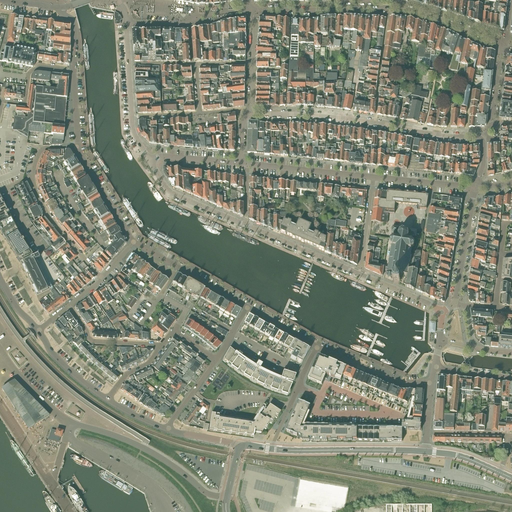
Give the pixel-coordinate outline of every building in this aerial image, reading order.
[(467,18),(474,21),(475,4),(476,1),(475,0),(468,0),(468,3),(467,18)] [(498,4),(495,3),(494,11),(494,13),(495,13),(500,13),(500,8),(506,9),(507,5),(498,4)] [(475,4),(474,21),(481,24),(483,5),(475,4)] [(19,44),(19,42),(21,36),(21,32),(23,17),(17,16),(11,15),(9,28),(8,35),(7,41),(14,42),(14,43),(19,44)] [(26,30),(29,30),(31,18),(24,17),(23,29),(22,29),(22,34),(26,34),(26,30)] [(260,22),(259,28),(271,29),(276,29),(276,23),(266,23),(267,17),(262,17),(260,17),(260,22)] [(336,17),(329,18),(328,33),(327,48),(334,49),(334,48),(334,40),(334,36),(330,36),(330,33),(335,33),(336,17)] [(343,29),(344,17),(336,17),(335,33),(335,36),(342,37),(343,29)] [(352,17),(345,17),(343,30),(350,31),(352,17)] [(359,17),(352,17),(350,31),(356,32),(354,32),(353,34),(352,43),(356,43),(357,37),(357,34),(359,17)] [(361,37),(357,37),(356,43),(355,51),(361,52),(362,52),(363,40),(365,17),(359,17),(357,34),(361,34),(361,37)] [(362,73),(363,69),(366,70),(366,68),(367,61),(368,56),(369,51),(370,41),(371,41),(371,37),(371,34),(373,17),(365,17),(363,40),(362,52),(361,52),(358,72),(362,73)] [(379,24),(379,18),(373,17),(371,34),(371,37),(378,38),(377,47),(380,47),(382,47),(383,38),(384,34),(378,34),(379,29),(378,29),(378,27),(379,24)] [(29,30),(29,31),(35,32),(34,35),(40,36),(38,42),(43,43),(45,35),(45,32),(35,30),(36,25),(37,19),(31,18),(29,30)] [(281,41),(281,46),(289,46),(290,19),(284,18),(282,38),(281,41)] [(321,25),(321,19),(315,20),(314,47),(321,47),(321,27),(321,44),(327,44),(327,35),(328,31),(329,18),(322,19),(321,25)] [(384,28),(386,18),(380,18),(379,23),(378,27),(378,29),(379,29),(378,34),(384,34),(384,28)] [(390,18),(382,66),(389,67),(390,63),(390,60),(392,52),(397,18),(390,18)] [(404,34),(406,18),(397,18),(392,52),(398,52),(398,49),(399,49),(400,45),(401,45),(403,34),(404,34)] [(415,20),(407,18),(406,30),(403,45),(406,46),(407,37),(409,36),(409,34),(408,32),(408,31),(413,32),(415,20)] [(46,29),(47,20),(37,19),(36,25),(40,26),(40,28),(46,29)] [(239,19),(233,20),(228,21),(229,50),(233,50),(246,50),(246,44),(246,34),(239,34),(239,28),(239,24),(239,19)] [(52,32),(54,21),(48,20),(46,31),(43,46),(45,47),(49,48),(50,41),(51,37),(52,32)] [(299,20),(292,20),(292,26),(291,36),(291,42),(290,49),(290,58),(289,65),(289,72),(297,72),(298,68),(298,63),(298,59),(299,58),(299,43),(300,20),(299,20)] [(314,52),(314,38),(311,38),(311,37),(310,35),(307,35),(306,35),(306,20),(300,20),(299,43),(307,44),(307,52),(311,52),(314,52)] [(419,42),(422,22),(415,20),(413,32),(411,41),(419,42)] [(62,22),(54,21),(52,32),(55,33),(56,28),(61,29),(62,22)] [(228,21),(221,23),(222,43),(219,43),(219,46),(216,46),(216,50),(223,50),(225,50),(227,50),(229,50),(228,21)] [(60,34),(70,35),(70,23),(62,22),(61,29),(60,34)] [(430,25),(423,22),(419,45),(416,68),(428,70),(429,68),(430,59),(424,58),(424,55),(425,53),(425,54),(426,48),(428,38),(430,25)] [(437,27),(431,25),(429,39),(428,43),(427,48),(426,48),(425,54),(425,53),(424,55),(424,58),(430,59),(431,55),(431,52),(434,44),(437,27)] [(209,47),(208,37),(206,27),(199,28),(201,47),(205,47),(209,47)] [(439,36),(441,29),(437,27),(434,44),(431,52),(435,53),(436,51),(435,51),(437,45),(439,36)] [(199,28),(192,29),(194,61),(200,61),(200,53),(200,48),(201,47),(199,28)] [(443,46),(445,40),(447,32),(441,29),(439,36),(437,45),(435,51),(436,51),(435,53),(431,52),(431,55),(430,59),(429,68),(438,70),(441,52),(443,46)] [(142,61),(149,61),(148,45),(145,45),(142,46),(141,30),(133,30),(134,46),(135,54),(142,54),(142,61)] [(147,30),(148,41),(148,45),(149,61),(156,61),(163,61),(162,42),(161,30),(147,30)] [(162,42),(163,61),(169,61),(168,52),(170,52),(176,52),(176,51),(175,30),(174,30),(161,30),(162,42)] [(183,50),(183,45),(181,30),(176,30),(175,30),(176,51),(183,50)] [(183,45),(189,45),(188,30),(181,30),(183,45)] [(447,32),(445,40),(448,41),(447,45),(446,45),(443,46),(441,52),(453,55),(459,37),(448,32),(447,32)] [(51,37),(50,41),(54,41),(70,43),(70,36),(70,35),(60,34),(55,34),(54,38),(51,37)] [(464,40),(459,37),(453,55),(451,62),(452,62),(450,70),(458,71),(464,40)] [(258,39),(258,45),(269,46),(272,46),(274,48),(280,48),(281,48),(281,46),(281,41),(258,39)] [(49,48),(51,48),(54,49),(61,51),(64,51),(70,51),(70,43),(54,41),(50,41),(49,48)] [(461,104),(461,107),(460,110),(460,111),(461,111),(461,114),(466,115),(466,113),(467,108),(468,104),(471,85),(474,75),(476,64),(480,47),(465,41),(460,64),(466,65),(466,67),(465,67),(462,87),(464,87),(461,103),(461,104)] [(12,50),(10,50),(1,48),(0,56),(0,61),(33,67),(36,54),(34,54),(35,51),(13,46),(12,50)] [(45,49),(45,47),(43,46),(41,46),(40,53),(38,53),(37,59),(43,60),(45,54),(45,49)] [(481,48),(477,67),(484,69),(485,66),(487,49),(481,48)] [(487,49),(485,66),(484,71),(493,72),(494,60),(495,51),(487,49)] [(229,61),(234,61),(234,56),(245,56),(246,51),(233,50),(229,50),(229,61)] [(379,53),(380,50),(378,50),(375,50),(374,52),(371,51),(369,51),(368,56),(378,58),(379,53)] [(170,53),(170,52),(168,52),(169,61),(177,61),(176,58),(176,53),(170,53)] [(271,59),(257,59),(257,67),(269,67),(269,62),(273,62),(276,62),(276,67),(281,67),(281,62),(281,59),(280,59),(277,59),(271,59)] [(378,62),(367,61),(366,68),(369,68),(379,69),(379,67),(377,67),(378,62)] [(381,73),(388,74),(389,72),(390,72),(391,71),(392,68),(393,68),(394,64),(390,63),(389,67),(382,67),(381,71),(381,73)] [(136,73),(145,73),(145,66),(140,66),(140,65),(135,65),(136,73)] [(229,66),(228,66),(224,66),(224,71),(220,71),(220,66),(217,67),(212,67),(212,72),(217,72),(217,71),(220,71),(220,74),(228,73),(245,73),(245,66),(243,66),(243,65),(242,65),(242,66),(236,66),(235,66),(231,66),(230,66),(229,66)] [(335,70),(332,70),(332,67),(327,66),(326,81),(325,81),(325,83),(334,83),(334,81),(337,81),(337,74),(338,71),(335,70)] [(289,76),(288,87),(287,88),(290,88),(294,89),(297,89),(297,94),(296,105),(302,105),(303,88),(305,88),(305,85),(314,88),(314,82),(313,82),(313,69),(298,68),(297,72),(289,72),(289,76)] [(491,92),(493,72),(484,71),(481,90),(491,92)] [(57,86),(57,89),(60,89),(61,87),(63,87),(64,85),(68,86),(68,82),(69,75),(52,73),(51,80),(58,81),(58,87),(57,86)] [(377,85),(378,75),(366,73),(365,77),(368,78),(368,79),(372,80),(371,84),(377,85)] [(391,83),(393,83),(393,80),(391,79),(391,74),(388,74),(381,73),(381,74),(381,78),(386,79),(386,80),(386,82),(391,83)] [(163,86),(166,86),(166,89),(172,88),(172,82),(169,82),(169,78),(162,78),(163,86)] [(245,85),(245,79),(233,81),(233,84),(231,85),(231,83),(220,84),(221,88),(222,88),(245,85)] [(391,83),(386,82),(386,80),(380,79),(380,86),(380,87),(382,87),(387,88),(388,84),(391,84),(391,83)] [(160,80),(135,80),(135,93),(154,92),(154,99),(161,98),(160,80)] [(334,104),(333,108),(340,109),(341,96),(342,89),(344,82),(337,81),(334,81),(334,83),(334,94),(328,94),(328,97),(328,101),(325,101),(325,107),(328,108),(333,108),(333,104),(334,104)] [(343,92),(341,109),(350,110),(354,92),(350,92),(352,82),(346,82),(345,81),(344,91),(347,91),(346,92),(343,92)] [(334,83),(325,83),(324,83),(324,86),(324,94),(326,94),(326,97),(328,97),(328,94),(334,94),(334,83)] [(372,97),(376,97),(376,91),(377,86),(370,85),(364,84),(363,86),(363,90),(369,91),(368,96),(372,97)] [(68,86),(64,85),(63,87),(61,87),(60,89),(57,89),(43,87),(36,86),(35,93),(34,113),(32,113),(27,112),(27,113),(27,118),(25,117),(21,117),(17,116),(15,116),(14,116),(12,130),(16,131),(27,138),(28,132),(44,133),(45,124),(64,126),(66,98),(67,98),(67,90),(68,86)] [(233,92),(245,91),(245,85),(222,88),(223,93),(230,93),(230,91),(233,91),(233,92)] [(390,98),(395,98),(394,103),(394,107),(392,117),(398,119),(401,100),(403,98),(402,97),(397,97),(399,86),(392,85),(392,88),(387,88),(382,87),(380,87),(379,91),(385,92),(385,94),(391,94),(390,96),(390,98)] [(406,99),(411,100),(409,105),(406,120),(418,123),(423,98),(426,99),(427,93),(421,92),(422,87),(413,85),(412,93),(403,91),(402,97),(405,98),(406,99)] [(473,87),(472,90),(472,95),(471,101),(478,102),(479,102),(479,97),(480,96),(480,92),(480,90),(481,88),(473,87)] [(478,115),(487,116),(488,107),(490,97),(491,92),(481,90),(480,90),(480,92),(480,96),(481,96),(480,103),(478,115)] [(379,97),(379,99),(379,103),(384,104),(385,98),(390,98),(390,96),(391,94),(385,94),(385,92),(379,91),(379,97)] [(219,101),(220,101),(245,98),(245,92),(231,93),(218,94),(219,101)] [(273,106),(279,106),(279,94),(274,94),(273,96),(271,95),(271,98),(273,98),(273,101),(270,100),(270,101),(256,100),(256,107),(262,107),(262,106),(273,106)] [(287,106),(292,105),(296,105),(297,94),(293,94),(287,94),(287,106)] [(317,97),(316,107),(325,107),(325,101),(322,101),(323,94),(319,94),(319,97),(317,97)] [(220,101),(219,101),(215,101),(215,103),(209,104),(208,95),(202,96),(203,110),(221,109),(220,101)] [(161,98),(154,99),(137,100),(137,106),(152,106),(157,105),(157,102),(161,102),(161,98)] [(245,99),(245,98),(220,101),(221,109),(229,108),(228,104),(233,104),(234,107),(244,106),(245,99)] [(438,112),(439,106),(438,106),(439,101),(432,100),(430,111),(428,118),(427,125),(434,126),(437,112),(438,112)] [(187,105),(184,105),(184,111),(195,111),(194,102),(192,102),(192,101),(190,101),(190,102),(187,102),(187,105)] [(500,119),(511,120),(511,103),(502,101),(502,102),(500,119)] [(441,127),(447,127),(451,102),(447,102),(446,107),(443,107),(439,106),(438,112),(437,112),(434,126),(441,127)] [(152,113),(152,106),(137,106),(138,114),(152,113)] [(402,109),(402,114),(400,119),(406,120),(408,110),(409,108),(406,107),(405,108),(405,110),(402,109)] [(477,108),(471,107),(471,108),(469,127),(475,127),(476,119),(477,108)] [(461,114),(461,111),(460,111),(460,110),(453,109),(451,127),(457,127),(458,116),(460,116),(461,114)] [(418,123),(424,124),(427,111),(422,110),(422,113),(420,112),(418,123)] [(228,122),(236,121),(235,113),(217,115),(218,123),(222,123),(221,118),(228,117),(228,122)] [(487,116),(478,115),(477,120),(476,119),(475,127),(477,127),(485,127),(486,125),(487,116)] [(458,116),(457,127),(464,127),(465,117),(460,116),(458,116)] [(177,131),(177,132),(181,132),(181,125),(186,124),(186,118),(176,119),(176,124),(177,131)] [(138,127),(147,127),(147,126),(146,120),(146,119),(138,119),(138,127)] [(151,120),(148,120),(146,120),(147,126),(151,126),(151,127),(153,128),(153,126),(157,126),(157,125),(157,119),(151,120)] [(252,122),(249,122),(248,131),(258,131),(258,122),(256,122),(256,121),(252,121),(252,122)] [(230,132),(236,132),(235,123),(227,124),(228,131),(230,131),(230,132)] [(279,123),(270,123),(270,131),(279,131),(279,123)] [(288,130),(287,123),(279,123),(279,131),(279,132),(283,132),(283,136),(288,136),(287,130),(288,130)] [(297,123),(289,123),(290,138),(295,138),(295,133),(298,133),(297,123)] [(45,124),(44,133),(49,134),(53,134),(62,135),(63,136),(65,126),(64,126),(45,124)] [(196,134),(197,134),(199,133),(201,148),(207,149),(205,127),(204,125),(195,126),(196,134)] [(511,130),(511,126),(509,126),(501,126),(500,131),(508,132),(508,135),(511,134),(511,132),(510,132),(510,130),(511,130)] [(213,149),(212,138),(211,138),(210,133),(211,133),(210,127),(205,127),(207,149),(213,149)] [(343,162),(348,162),(348,160),(349,160),(350,151),(350,146),(352,128),(347,128),(346,137),(346,139),(345,144),(344,153),(343,162)] [(364,135),(365,130),(358,129),(356,142),(356,145),(364,146),(365,135),(364,135)] [(143,132),(141,135),(150,143),(151,134),(147,131),(144,130),(143,132)] [(258,131),(248,131),(248,153),(257,153),(258,143),(258,131)] [(199,133),(197,134),(197,137),(194,137),(194,136),(194,134),(192,134),(192,138),(193,139),(194,148),(200,148),(201,148),(199,133)] [(398,142),(399,136),(392,134),(391,142),(390,145),(393,145),(393,141),(398,142)] [(404,145),(405,137),(399,136),(398,146),(398,148),(400,148),(399,153),(397,153),(396,157),(405,159),(406,154),(405,153),(406,150),(404,150),(405,145),(404,145)] [(177,146),(185,147),(185,138),(177,137),(177,146)] [(185,138),(185,147),(194,148),(193,139),(192,138),(185,138)] [(290,156),(297,157),(297,147),(294,147),(294,145),(293,145),(293,139),(290,138),(288,138),(289,147),(290,156)] [(409,159),(413,139),(406,138),(405,145),(404,150),(406,150),(405,153),(406,154),(405,159),(409,159)] [(414,154),(414,156),(418,156),(418,153),(419,153),(421,141),(414,139),(411,154),(414,154)] [(276,144),(276,141),(270,141),(270,146),(271,146),(270,154),(280,155),(280,145),(277,143),(276,144)] [(284,146),(284,143),(284,141),(280,141),(280,145),(280,155),(289,156),(288,146),(284,146)] [(429,142),(421,141),(419,153),(418,153),(418,156),(417,158),(425,159),(425,158),(426,155),(429,142)] [(433,156),(435,143),(429,142),(426,155),(431,156),(431,158),(432,158),(433,156)] [(305,151),(305,157),(312,158),(312,148),(308,147),(308,148),(307,148),(307,146),(306,146),(306,144),(304,144),(303,146),(304,146),(304,150),(305,151)] [(446,145),(441,144),(439,157),(435,156),(435,161),(438,162),(444,163),(444,158),(445,158),(446,145)] [(363,164),(370,165),(371,156),(371,151),(372,151),(372,148),(367,148),(367,155),(363,155),(363,164)] [(73,156),(69,149),(65,149),(65,157),(63,159),(64,162),(73,156)] [(42,155),(50,159),(51,157),(54,160),(55,158),(56,158),(45,150),(45,151),(42,155)] [(395,167),(396,157),(397,153),(397,152),(396,156),(390,155),(389,155),(388,167),(395,167)] [(360,153),(360,156),(359,153),(356,153),(356,154),(355,163),(363,164),(363,155),(364,153),(360,153)] [(411,154),(408,169),(423,170),(424,165),(425,159),(417,158),(418,156),(414,156),(414,154),(411,154)] [(49,161),(50,159),(42,155),(40,159),(40,160),(53,165),(54,163),(53,163),(49,161)] [(73,156),(64,162),(67,167),(77,161),(74,155),(73,156)] [(401,168),(407,170),(409,159),(405,159),(396,157),(395,167),(401,168)] [(430,171),(432,160),(432,159),(429,159),(425,158),(425,159),(424,165),(423,170),(430,171)] [(501,165),(503,172),(510,171),(506,159),(506,158),(503,158),(504,164),(501,165)] [(476,169),(479,164),(473,164),(473,163),(471,163),(470,160),(468,160),(468,168),(469,168),(469,169),(476,169)] [(77,161),(67,167),(70,172),(80,166),(77,161)] [(80,166),(70,172),(74,177),(83,171),(80,166)] [(175,168),(175,177),(175,178),(183,178),(183,176),(182,169),(175,168)] [(83,171),(74,177),(77,182),(87,176),(83,171)] [(87,176),(77,182),(76,183),(80,190),(76,193),(78,195),(82,192),(86,200),(87,199),(97,193),(87,176)] [(183,176),(183,178),(184,191),(193,195),(193,187),(191,186),(190,176),(189,176),(183,176)] [(176,188),(175,178),(175,177),(173,177),(173,178),(168,179),(172,186),(173,187),(176,188)] [(184,191),(183,178),(175,178),(176,188),(184,191)] [(21,191),(29,188),(26,182),(18,186),(21,191)] [(41,192),(48,189),(47,187),(52,185),(51,183),(39,188),(41,192)] [(202,199),(202,183),(196,183),(196,187),(193,187),(193,195),(202,199)] [(333,191),(332,199),(334,199),(334,197),(337,198),(337,200),(338,200),(338,199),(339,198),(340,186),(334,186),(333,191)] [(43,197),(50,193),(49,191),(54,189),(53,187),(48,189),(41,192),(43,197)] [(351,196),(356,197),(358,197),(358,188),(347,187),(346,194),(346,197),(349,197),(351,197),(351,196)] [(31,193),(29,188),(21,191),(23,197),(31,193)] [(358,188),(358,197),(358,198),(366,199),(367,194),(367,189),(363,188),(358,188)] [(427,209),(429,196),(382,191),(382,190),(376,189),(371,221),(373,222),(372,224),(379,225),(379,222),(380,223),(380,222),(388,223),(388,213),(394,214),(395,203),(417,205),(417,210),(417,208),(427,209)] [(50,193),(43,197),(45,202),(53,198),(51,196),(57,193),(56,190),(52,192),(50,193)] [(258,195),(250,192),(250,197),(250,201),(249,201),(249,207),(250,207),(250,206),(253,206),(254,206),(254,198),(258,198),(258,195)] [(34,198),(31,193),(23,197),(26,202),(34,198)] [(97,193),(87,199),(90,205),(100,199),(97,193)] [(7,215),(9,214),(0,195),(0,227),(1,227),(2,229),(0,230),(2,234),(15,227),(11,218),(9,220),(7,215)] [(511,200),(511,195),(504,196),(504,197),(503,205),(509,206),(509,208),(511,208),(511,206),(510,205),(511,200)] [(452,203),(461,204),(462,204),(463,198),(450,196),(449,199),(442,198),(442,202),(449,203),(452,203)] [(494,203),(494,209),(496,209),(501,210),(503,197),(495,198),(494,203)] [(29,208),(37,204),(34,198),(26,202),(29,208)] [(356,207),(359,207),(365,208),(366,199),(358,198),(357,198),(356,207)] [(494,198),(489,198),(488,209),(487,210),(496,212),(496,209),(494,209),(494,203),(493,203),(494,198)] [(46,203),(49,208),(56,203),(60,201),(59,199),(55,201),(54,199),(46,203)] [(100,199),(90,205),(93,210),(103,204),(100,199)] [(60,201),(56,203),(49,208),(52,212),(59,208),(58,205),(63,202),(62,200),(60,201)] [(32,214),(40,209),(37,204),(29,208),(32,214)] [(103,204),(93,210),(97,215),(107,209),(103,204)] [(250,206),(250,207),(250,216),(249,219),(255,221),(255,214),(257,214),(258,210),(257,210),(258,206),(254,206),(253,206),(250,206)] [(450,211),(450,209),(445,208),(435,207),(435,208),(430,207),(429,214),(434,215),(439,215),(440,215),(442,216),(450,217),(454,218),(459,218),(460,212),(457,212),(452,211),(450,211)] [(62,212),(66,210),(65,209),(62,211),(59,208),(52,212),(55,217),(62,212)] [(487,210),(488,209),(481,208),(480,214),(491,217),(491,218),(500,220),(501,210),(496,209),(496,212),(487,210)] [(44,215),(40,209),(32,214),(34,220),(44,215)] [(107,209),(97,215),(100,220),(110,214),(107,209)] [(281,209),(281,211),(280,230),(280,232),(286,235),(287,233),(293,236),(293,237),(295,238),(295,237),(302,240),(302,241),(304,242),(304,241),(319,247),(319,249),(325,251),(326,245),(327,238),(326,238),(319,234),(319,233),(316,232),(315,233),(314,232),(313,235),(309,233),(312,225),(299,220),(296,227),(291,225),(292,223),(292,221),(289,220),(288,221),(285,220),(285,218),(287,218),(287,217),(288,217),(288,213),(287,213),(287,209),(281,209)] [(62,212),(55,217),(58,222),(65,217),(69,214),(68,212),(67,210),(66,210),(62,212)] [(69,214),(65,217),(58,222),(61,226),(69,220),(70,221),(73,218),(70,214),(69,214)] [(110,214),(100,220),(103,225),(113,219),(110,214)] [(456,238),(458,225),(446,223),(441,222),(442,219),(442,216),(429,214),(426,230),(426,233),(442,236),(443,235),(456,238)] [(500,229),(500,227),(500,220),(491,218),(491,217),(480,214),(478,227),(488,230),(489,227),(491,227),(495,228),(500,229)] [(38,228),(47,220),(44,216),(38,221),(37,220),(33,223),(34,224),(38,222),(40,224),(37,226),(38,228)] [(458,225),(459,218),(454,218),(450,217),(442,216),(442,219),(445,219),(445,218),(447,219),(446,223),(458,225)] [(113,219),(103,225),(106,231),(116,225),(113,219)] [(44,230),(51,225),(47,220),(38,228),(40,229),(42,227),(44,230)] [(61,226),(64,230),(72,224),(70,221),(69,220),(61,226)] [(335,229),(335,226),(336,221),(329,220),(328,223),(328,226),(327,229),(328,229),(326,233),(327,234),(326,238),(327,238),(326,245),(325,251),(328,253),(332,254),(333,243),(334,237),(335,229)] [(72,224),(64,230),(68,234),(72,230),(76,227),(73,224),(72,224)] [(42,236),(43,237),(45,236),(48,234),(54,229),(51,225),(44,230),(46,232),(42,236)] [(113,258),(123,247),(126,243),(121,234),(121,233),(116,225),(106,231),(105,231),(110,238),(108,239),(110,242),(112,241),(112,242),(106,250),(104,252),(112,260),(113,258)] [(337,226),(335,226),(333,243),(334,243),(332,254),(338,257),(340,243),(335,243),(336,239),(337,239),(338,239),(339,230),(336,229),(337,226)] [(393,226),(391,233),(390,239),(390,242),(392,245),(388,266),(386,265),(385,271),(387,271),(387,272),(388,272),(387,272),(386,273),(387,273),(387,275),(386,275),(386,276),(387,276),(388,277),(387,278),(388,278),(390,278),(391,279),(392,278),(391,278),(393,277),(393,279),(392,279),(392,280),(393,280),(392,280),(393,280),(399,281),(400,281),(401,280),(400,280),(400,277),(402,277),(403,276),(403,275),(402,274),(406,275),(407,275),(407,279),(405,279),(403,281),(404,284),(406,285),(406,286),(414,290),(420,259),(414,259),(413,265),(409,264),(412,248),(414,246),(415,242),(412,239),(413,236),(416,237),(417,230),(410,229),(410,230),(409,234),(408,232),(407,230),(406,229),(403,229),(400,230),(399,232),(399,230),(399,227),(393,226)] [(15,227),(2,234),(3,235),(4,234),(6,238),(5,239),(8,244),(10,243),(12,247),(11,248),(12,249),(13,248),(15,252),(14,253),(17,258),(18,257),(21,261),(20,262),(33,256),(15,227)] [(68,235),(72,239),(83,229),(81,227),(80,228),(77,230),(78,231),(77,232),(75,230),(74,230),(68,235)] [(496,239),(499,240),(499,237),(499,233),(495,232),(489,231),(488,230),(478,227),(477,234),(487,237),(489,232),(490,233),(490,234),(497,236),(496,239)] [(47,241),(57,233),(54,229),(48,234),(49,236),(47,238),(45,236),(43,237),(47,241)] [(76,243),(82,238),(80,236),(82,234),(82,235),(85,233),(84,232),(85,231),(83,229),(72,239),(76,243)] [(351,234),(348,233),(348,235),(360,241),(361,236),(352,232),(351,234)] [(61,237),(57,233),(47,241),(49,244),(50,243),(50,242),(52,240),(54,242),(61,237)] [(498,246),(499,240),(496,239),(493,238),(492,243),(486,241),(487,237),(477,234),(476,240),(498,246)] [(84,241),(82,238),(76,243),(80,248),(90,239),(91,238),(89,236),(85,238),(86,239),(84,241)] [(347,238),(347,245),(350,246),(349,252),(346,252),(345,260),(350,262),(354,239),(348,236),(347,238)] [(438,238),(437,241),(454,245),(456,239),(444,236),(443,240),(441,239),(441,238),(438,238)] [(56,251),(65,242),(61,238),(51,246),(56,251)] [(344,260),(345,260),(346,252),(347,245),(347,238),(344,238),(344,244),(340,243),(338,257),(344,260)] [(90,239),(80,248),(83,252),(85,253),(90,248),(89,247),(87,244),(89,243),(90,243),(92,241),(90,240),(90,239)] [(354,239),(350,262),(357,265),(360,242),(354,239)] [(493,252),(492,258),(497,260),(498,253),(498,246),(476,240),(475,247),(486,250),(487,247),(494,249),(493,252)] [(56,255),(56,254),(60,251),(62,254),(70,247),(66,243),(55,253),(56,255)] [(440,243),(440,245),(437,244),(437,245),(435,244),(434,247),(437,247),(438,248),(453,252),(454,246),(446,244),(440,243)] [(491,258),(492,258),(493,252),(486,250),(475,247),(474,252),(483,255),(485,255),(485,253),(489,255),(492,255),(491,258)] [(107,264),(112,260),(104,252),(100,248),(96,251),(98,253),(100,251),(101,253),(102,255),(100,256),(107,264)] [(453,252),(438,248),(438,250),(444,252),(443,256),(452,259),(453,252)] [(69,262),(77,256),(71,249),(64,255),(66,257),(66,258),(69,262)] [(374,255),(367,254),(365,268),(383,276),(385,262),(382,262),(382,266),(378,265),(380,252),(376,251),(376,252),(374,252),(374,255)] [(96,260),(104,268),(107,264),(100,256),(96,252),(95,254),(98,257),(99,258),(97,260),(96,260)] [(490,261),(491,258),(487,257),(473,253),(473,259),(486,263),(486,259),(490,260),(490,261)] [(128,262),(134,266),(139,259),(133,255),(132,254),(126,261),(128,262)] [(452,259),(443,256),(437,254),(436,258),(439,258),(440,256),(442,257),(440,261),(451,265),(452,259)] [(96,260),(97,260),(92,255),(90,257),(93,260),(95,263),(94,264),(100,272),(104,268),(96,260)] [(37,263),(36,263),(35,261),(33,256),(20,262),(23,268),(23,269),(37,297),(50,291),(40,270),(41,270),(39,264),(38,264),(38,263),(37,263)] [(497,260),(492,258),(491,258),(490,261),(490,262),(490,265),(489,264),(488,267),(492,268),(492,267),(496,268),(496,266),(497,260)] [(139,259),(134,266),(131,271),(133,272),(137,275),(137,274),(145,263),(139,259)] [(472,260),(471,268),(478,270),(480,263),(481,264),(481,265),(485,266),(488,267),(489,264),(488,264),(485,263),(480,262),(479,261),(479,262),(472,260)] [(131,271),(134,266),(128,262),(121,272),(129,277),(133,272),(131,271)] [(450,271),(451,265),(441,262),(439,267),(450,271)] [(145,263),(137,274),(143,278),(145,275),(151,267),(145,263)] [(86,285),(78,275),(68,264),(65,267),(75,279),(74,279),(82,288),(86,285)] [(82,272),(78,275),(86,285),(91,281),(82,271),(83,271),(83,270),(83,269),(83,268),(82,269),(79,266),(78,267),(79,267),(78,268),(82,272)] [(84,271),(83,271),(82,271),(91,281),(96,277),(90,271),(88,272),(87,271),(89,269),(87,267),(84,271)] [(151,267),(145,275),(149,277),(147,279),(149,281),(150,279),(156,271),(151,267)] [(438,271),(435,269),(433,272),(434,273),(449,279),(450,272),(439,268),(438,271)] [(478,270),(471,268),(470,273),(483,277),(484,274),(488,275),(491,276),(491,277),(495,278),(496,273),(484,271),(478,270)] [(423,293),(425,277),(421,277),(422,270),(420,269),(418,276),(416,290),(423,293)] [(129,277),(121,272),(118,277),(123,281),(128,284),(128,283),(126,281),(129,277)] [(145,289),(151,293),(162,276),(157,272),(151,279),(145,289)] [(173,282),(177,285),(182,276),(178,273),(168,289),(173,282)] [(436,280),(448,285),(449,279),(434,273),(433,275),(438,277),(437,280),(436,280)] [(483,277),(470,273),(469,279),(479,282),(480,280),(485,281),(489,281),(489,278),(483,277)] [(67,277),(71,283),(78,292),(82,288),(74,279),(72,281),(68,276),(67,277)] [(168,280),(162,276),(151,293),(150,293),(156,297),(159,293),(158,292),(159,290),(160,291),(168,280)] [(177,285),(182,288),(187,279),(182,276),(177,285)] [(129,284),(128,284),(123,281),(118,277),(116,278),(116,279),(118,281),(124,290),(129,284)] [(425,277),(423,293),(429,296),(431,288),(432,279),(425,277)] [(117,293),(118,292),(122,289),(117,282),(118,281),(116,279),(110,283),(117,293)] [(199,299),(200,298),(205,289),(187,279),(182,288),(186,290),(185,291),(189,294),(185,299),(188,301),(191,295),(199,299)] [(479,282),(469,279),(468,284),(478,287),(478,286),(480,286),(480,287),(485,289),(486,284),(479,282)] [(437,291),(440,292),(441,289),(447,291),(448,285),(436,280),(436,281),(438,282),(436,287),(437,287),(435,290),(437,291)] [(62,286),(64,289),(65,291),(68,289),(73,295),(78,292),(71,283),(67,287),(63,282),(60,284),(62,286)] [(117,293),(110,283),(105,286),(112,297),(116,294),(117,296),(119,295),(118,295),(119,294),(118,292),(117,293)] [(61,295),(66,301),(70,298),(65,291),(66,291),(65,291),(64,289),(62,291),(60,288),(62,287),(61,286),(62,286),(60,284),(56,288),(61,295)] [(468,290),(474,292),(476,293),(481,294),(484,295),(485,293),(482,292),(483,292),(478,291),(479,287),(478,287),(468,284),(468,290)] [(98,291),(107,304),(113,300),(108,292),(106,290),(104,287),(98,291)] [(61,305),(66,301),(61,295),(58,297),(58,296),(53,289),(51,291),(51,292),(61,305)] [(200,298),(205,301),(210,292),(205,289),(200,298)] [(437,291),(436,299),(439,300),(445,303),(447,291),(441,289),(440,292),(440,294),(437,294),(437,291)] [(107,304),(98,291),(93,295),(99,305),(101,303),(104,307),(107,305),(107,304)] [(55,300),(52,302),(57,308),(61,305),(51,292),(49,294),(53,300),(54,299),(55,300)] [(205,301),(210,303),(215,295),(210,292),(205,301)] [(47,295),(43,299),(53,312),(57,308),(52,302),(50,304),(49,303),(50,302),(47,299),(49,298),(47,295)] [(125,304),(129,307),(135,298),(131,295),(125,304)] [(210,303),(215,306),(220,298),(215,295),(210,303)] [(92,307),(93,308),(92,307),(95,305),(99,311),(100,312),(102,311),(92,296),(87,299),(92,307)] [(215,306),(219,309),(224,300),(220,298),(215,306)] [(43,299),(41,300),(39,302),(41,305),(49,315),(53,312),(43,299)] [(87,299),(81,303),(84,308),(86,311),(87,311),(89,309),(90,311),(93,309),(92,308),(93,308),(92,307),(87,299)] [(219,309),(224,312),(229,303),(224,300),(219,309)] [(81,310),(84,308),(81,303),(75,306),(75,308),(80,315),(83,313),(81,310)] [(224,312),(230,315),(235,306),(229,303),(224,312)] [(241,310),(235,306),(230,315),(236,318),(231,327),(241,310)] [(110,320),(112,318),(115,316),(110,310),(105,313),(110,320)] [(471,310),(472,317),(486,318),(492,319),(492,312),(476,310),(474,310),(473,310),(471,310)] [(91,317),(93,316),(95,314),(93,312),(92,313),(92,312),(89,314),(87,311),(86,311),(83,313),(80,315),(83,320),(90,315),(91,317)] [(167,314),(167,315),(175,320),(177,317),(169,311),(168,312),(167,314)] [(73,319),(74,318),(69,312),(63,316),(68,322),(72,318),(73,319)] [(122,312),(115,316),(118,321),(118,322),(119,322),(127,320),(126,316),(124,314),(122,312)] [(509,313),(501,312),(501,320),(505,320),(505,318),(511,318),(511,321),(511,313),(509,313)] [(158,317),(171,327),(176,321),(175,320),(167,315),(166,316),(162,313),(158,317)] [(248,326),(253,317),(249,314),(239,332),(244,323),(248,326)] [(83,320),(86,325),(92,321),(93,320),(92,317),(93,316),(91,317),(90,315),(83,320)] [(118,322),(118,321),(115,316),(109,320),(113,325),(118,322)] [(70,335),(71,334),(70,333),(70,332),(65,327),(65,326),(66,326),(65,325),(67,323),(62,317),(58,321),(66,330),(69,333),(70,335)] [(167,332),(171,327),(158,317),(157,322),(157,323),(167,332)] [(183,328),(188,330),(193,323),(194,320),(189,317),(183,328)] [(253,317),(248,326),(253,329),(258,320),(253,317)] [(72,318),(68,322),(75,331),(80,327),(79,325),(74,318),(73,319),(72,318)] [(264,323),(258,320),(253,329),(259,332),(264,323)] [(66,330),(58,321),(55,323),(54,323),(54,326),(61,334),(63,332),(66,335),(69,333),(66,330)] [(92,321),(86,325),(91,331),(99,326),(96,322),(94,324),(92,321)] [(120,338),(128,339),(129,332),(125,332),(119,322),(113,325),(116,330),(119,328),(122,334),(120,335),(120,338)] [(167,332),(157,323),(151,330),(162,339),(167,332)] [(193,323),(188,330),(188,331),(193,333),(198,326),(193,323)] [(264,323),(259,332),(264,335),(269,326),(264,323)] [(134,331),(134,333),(129,332),(128,339),(139,340),(140,331),(141,332),(141,330),(134,324),(134,331)] [(487,325),(485,325),(473,324),(474,330),(477,330),(477,335),(486,336),(487,325)] [(203,329),(198,326),(193,333),(193,334),(197,337),(203,329)] [(269,326),(264,335),(269,337),(274,329),(269,326)] [(71,334),(70,335),(71,335),(71,336),(74,334),(73,334),(74,334),(76,338),(78,336),(83,332),(80,327),(75,331),(74,332),(71,334)] [(207,333),(203,329),(197,337),(198,337),(202,340),(207,333)] [(274,329),(269,337),(274,340),(279,331),(274,329)] [(279,331),(274,340),(278,343),(283,334),(279,331)] [(141,340),(149,341),(149,335),(149,333),(142,332),(141,340)] [(217,340),(216,340),(210,347),(214,351),(215,351),(221,344),(228,332),(221,344),(217,340)] [(207,333),(202,340),(206,343),(212,336),(207,333)] [(283,334),(278,343),(283,346),(288,337),(283,334)] [(73,343),(78,347),(85,340),(84,339),(82,340),(78,336),(76,338),(72,341),(73,343)] [(216,340),(212,336),(206,343),(206,344),(210,347),(216,340)] [(170,341),(179,348),(180,347),(177,345),(180,341),(174,337),(170,341)] [(289,349),(294,340),(288,337),(283,346),(289,349)] [(88,344),(88,343),(85,340),(78,347),(85,354),(89,350),(89,349),(92,346),(90,346),(89,345),(87,347),(84,344),(84,343),(87,346),(88,344)] [(294,340),(289,349),(288,351),(292,353),(290,358),(295,361),(296,359),(301,363),(299,367),(309,349),(294,340)] [(178,349),(179,348),(170,341),(166,347),(175,353),(176,351),(174,350),(173,349),(175,347),(178,349)] [(186,353),(190,348),(182,343),(180,346),(183,348),(182,350),(186,353)] [(85,354),(89,359),(94,354),(91,351),(93,348),(93,346),(92,346),(89,349),(89,350),(85,354)] [(173,355),(175,353),(166,347),(163,351),(169,356),(170,355),(169,355),(171,352),(172,353),(172,354),(173,355)] [(152,349),(146,348),(142,354),(141,355),(146,361),(153,351),(152,349)] [(194,357),(197,354),(190,348),(186,353),(191,357),(193,359),(194,357)] [(235,354),(236,353),(230,348),(223,359),(224,359),(228,363),(231,365),(230,367),(234,369),(237,372),(238,370),(243,374),(243,375),(246,378),(253,381),(260,385),(263,387),(264,385),(270,388),(270,389),(273,391),(277,392),(278,391),(281,392),(280,393),(287,396),(288,393),(287,393),(288,391),(289,391),(295,375),(283,371),(281,379),(288,381),(288,383),(282,381),(276,379),(270,376),(264,373),(259,370),(262,365),(258,362),(254,368),(249,365),(244,361),(239,358),(235,354)] [(168,357),(169,356),(163,351),(159,356),(167,363),(169,361),(167,360),(165,359),(167,356),(168,357)] [(405,362),(408,365),(416,355),(413,352),(405,362)] [(134,354),(139,364),(146,361),(141,355),(140,356),(138,357),(137,355),(137,353),(134,354)] [(98,358),(98,359),(101,356),(99,355),(97,357),(94,354),(89,359),(93,363),(98,358)] [(129,358),(130,360),(133,366),(139,364),(134,354),(132,355),(133,356),(129,358)] [(195,360),(202,365),(206,360),(199,355),(195,360)] [(313,364),(307,379),(312,381),(312,379),(315,380),(314,382),(320,384),(323,378),(325,379),(327,375),(333,378),(334,376),(340,378),(339,380),(341,375),(405,402),(408,394),(412,394),(412,389),(398,389),(317,355),(315,361),(317,362),(316,365),(313,364)] [(155,361),(161,365),(163,362),(165,363),(166,364),(167,363),(159,356),(155,361)] [(193,359),(191,357),(190,359),(189,358),(187,360),(190,362),(189,363),(198,370),(202,365),(195,360),(193,359)] [(101,361),(98,359),(98,358),(93,363),(98,367),(105,359),(103,358),(102,359),(103,360),(101,361)] [(133,366),(130,360),(126,362),(126,360),(125,358),(123,359),(128,369),(133,366)] [(103,371),(107,366),(104,363),(105,362),(106,362),(107,361),(105,359),(98,367),(103,371)] [(128,369),(123,359),(121,360),(122,362),(123,363),(119,365),(122,371),(128,369)] [(152,366),(157,370),(160,372),(162,369),(159,367),(161,365),(155,361),(152,366)] [(184,367),(185,368),(195,375),(198,370),(189,363),(187,362),(186,364),(184,367)] [(113,370),(115,368),(113,366),(111,369),(107,366),(103,371),(108,375),(112,370),(113,370)] [(150,367),(145,370),(149,379),(151,378),(151,377),(150,377),(149,375),(153,373),(150,367)] [(116,369),(115,368),(113,370),(112,370),(108,375),(115,381),(120,376),(114,371),(116,369)] [(195,375),(185,368),(184,370),(186,372),(184,374),(191,379),(195,375)] [(149,379),(145,370),(139,372),(143,380),(144,379),(143,378),(146,377),(147,378),(146,379),(147,380),(149,379)] [(143,380),(139,372),(134,375),(136,381),(138,381),(139,384),(141,383),(140,380),(141,379),(141,380),(143,380)] [(178,373),(176,376),(188,384),(191,379),(184,374),(182,378),(181,377),(182,376),(178,373)] [(445,388),(446,376),(438,375),(437,390),(437,398),(436,402),(436,403),(434,422),(442,422),(444,422),(444,412),(445,404),(445,396),(446,390),(446,388),(445,388)] [(125,393),(133,380),(134,379),(133,376),(129,377),(131,379),(130,381),(127,384),(125,383),(120,390),(125,393)] [(184,389),(188,384),(176,376),(172,380),(171,380),(184,389)] [(453,377),(452,388),(453,388),(452,396),(452,399),(451,403),(450,408),(450,412),(457,413),(458,402),(459,395),(460,390),(459,390),(460,377),(453,377)] [(466,393),(467,378),(460,377),(459,390),(460,390),(462,390),(462,391),(464,391),(463,398),(465,398),(466,393)] [(467,378),(466,393),(471,394),(473,394),(474,389),(474,379),(472,379),(472,378),(467,378)] [(482,379),(474,379),(474,389),(481,389),(482,379)] [(488,395),(489,380),(482,379),(481,389),(481,396),(487,397),(488,395)] [(44,419),(49,416),(14,380),(1,388),(16,411),(28,429),(44,419)] [(129,396),(134,389),(131,387),(133,385),(133,384),(135,381),(133,380),(125,393),(129,396)] [(170,387),(173,389),(180,394),(184,389),(171,380),(170,382),(173,384),(170,387)] [(505,402),(509,402),(510,382),(503,381),(502,392),(501,397),(506,398),(505,402)] [(133,399),(141,387),(142,386),(137,383),(136,385),(138,386),(135,390),(134,389),(129,396),(133,399)] [(143,388),(141,387),(133,399),(137,401),(142,395),(140,393),(143,388)] [(180,394),(173,389),(172,391),(167,388),(165,390),(177,399),(180,394)] [(286,430),(286,431),(291,433),(291,432),(291,431),(294,432),(293,434),(293,433),(293,434),(297,436),(297,437),(302,439),(302,440),(309,441),(309,440),(309,438),(315,438),(315,440),(315,441),(320,441),(320,438),(322,439),(322,440),(322,441),(327,441),(327,440),(331,440),(331,439),(331,438),(334,438),(334,440),(335,440),(335,438),(337,438),(337,439),(337,440),(346,440),(346,439),(346,438),(349,438),(349,440),(350,440),(350,438),(352,438),(352,439),(352,440),(356,440),(356,441),(357,441),(357,440),(362,440),(362,441),(363,441),(363,440),(368,440),(368,441),(369,441),(369,440),(373,440),(373,441),(374,441),(374,440),(379,440),(379,441),(380,441),(380,440),(386,440),(386,441),(391,441),(391,440),(391,439),(394,439),(394,441),(395,441),(395,439),(397,439),(397,440),(397,441),(402,441),(402,429),(408,429),(408,430),(421,430),(422,412),(422,410),(424,390),(422,390),(423,390),(417,389),(417,390),(415,389),(414,404),(412,404),(412,408),(414,408),(412,421),(404,421),(402,421),(402,424),(402,428),(355,427),(352,427),(347,427),(344,427),(340,427),(337,427),(332,427),(329,427),(327,427),(327,428),(304,427),(304,428),(301,428),(303,423),(305,424),(307,419),(305,418),(306,417),(305,417),(310,406),(311,405),(306,404),(305,405),(303,404),(303,403),(304,403),(299,401),(299,402),(297,406),(296,409),(294,413),(293,416),(292,416),(292,419),(291,419),(291,420),(290,423),(289,423),(289,424),(289,426),(288,426),(287,431),(286,430)] [(177,399),(165,390),(164,392),(168,396),(166,398),(173,403),(177,399)] [(158,396),(160,393),(158,392),(152,400),(149,398),(144,405),(148,408),(154,402),(156,399),(155,399),(156,398),(158,396)] [(138,402),(143,405),(149,397),(144,394),(138,402)] [(160,400),(170,408),(173,403),(166,398),(164,401),(158,396),(156,398),(160,400)] [(157,404),(156,403),(158,400),(157,400),(156,399),(154,402),(148,408),(153,411),(157,407),(158,405),(157,404)] [(170,408),(160,400),(157,404),(158,405),(159,405),(160,404),(162,405),(159,408),(157,407),(153,411),(162,416),(164,416),(170,408)] [(202,401),(199,405),(208,411),(209,406),(202,401)] [(192,408),(202,415),(198,412),(202,407),(196,403),(192,408)] [(211,413),(209,430),(214,431),(214,430),(216,430),(216,431),(221,432),(221,431),(224,431),(223,433),(228,433),(229,432),(231,432),(231,434),(251,437),(251,435),(254,436),(254,432),(260,433),(260,432),(262,432),(266,426),(267,427),(270,423),(271,421),(272,421),(275,417),(276,415),(278,416),(280,412),(269,405),(265,411),(264,410),(260,416),(259,415),(253,424),(215,418),(215,414),(211,413)] [(188,413),(198,420),(202,415),(192,408),(188,413)] [(471,431),(478,431),(479,415),(479,413),(471,412),(470,417),(476,418),(475,424),(472,424),(471,431)] [(185,417),(191,422),(192,421),(196,423),(198,420),(188,413),(185,417)] [(444,424),(444,430),(453,430),(454,414),(444,414),(444,424)] [(479,415),(478,431),(484,431),(486,416),(479,415)] [(188,426),(191,422),(185,417),(181,422),(185,425),(188,426)] [(442,422),(434,422),(434,424),(433,430),(444,430),(444,424),(442,424),(442,422)] [(49,439),(58,442),(60,437),(61,437),(63,431),(57,429),(56,432),(52,430),(51,433),(49,439)] [(347,510),(350,487),(300,480),(296,508),(324,511),(333,511),(334,508),(347,510)] [(263,501),(261,509),(269,511),(271,503),(263,501)]
